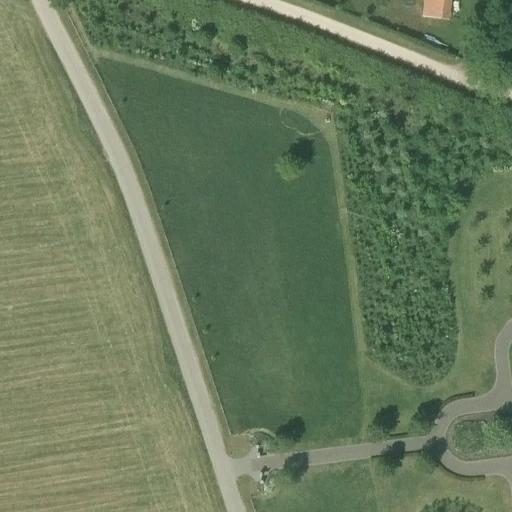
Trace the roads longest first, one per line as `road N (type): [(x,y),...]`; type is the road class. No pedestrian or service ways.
road 1 (unclassified): [(236,511),(131,177),(40,0)]
road 2 (track): [(252,0),(511,98)]
